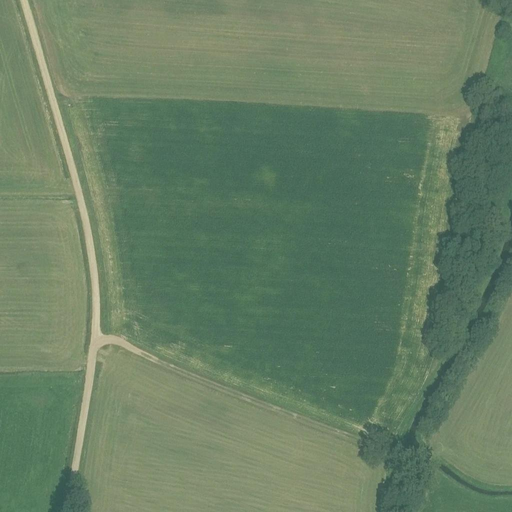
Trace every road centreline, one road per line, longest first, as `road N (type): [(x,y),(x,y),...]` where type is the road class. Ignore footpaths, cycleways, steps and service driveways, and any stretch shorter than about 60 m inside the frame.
road 1 (track): [(70,511),(98,343),(96,267),(27,0)]
road 2 (unknown): [(420,467),(98,343)]
